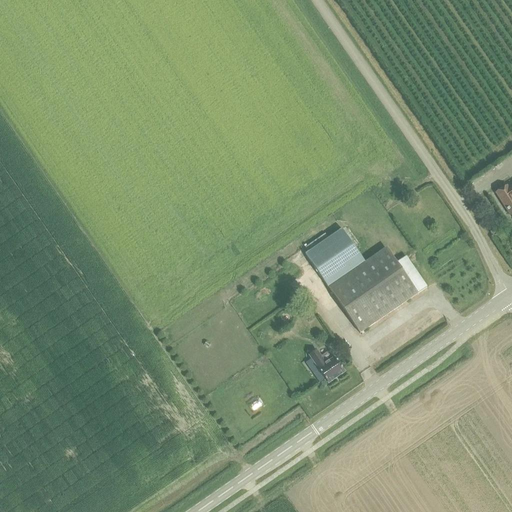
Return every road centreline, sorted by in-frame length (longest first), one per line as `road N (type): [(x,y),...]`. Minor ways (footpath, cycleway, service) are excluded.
road 1 (tertiary): [(196,511),(510,295)]
road 2 (unclassified): [(510,295),(468,217),(316,0)]
